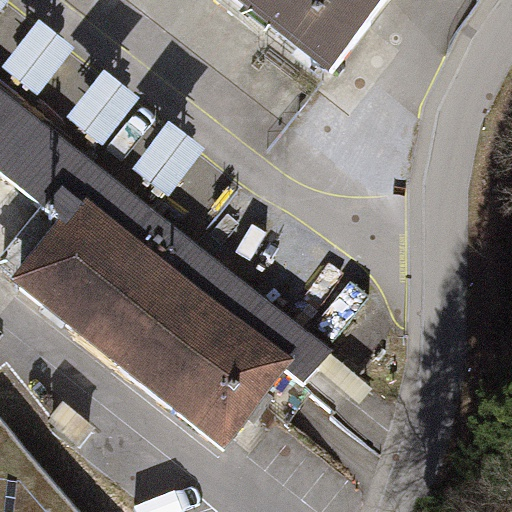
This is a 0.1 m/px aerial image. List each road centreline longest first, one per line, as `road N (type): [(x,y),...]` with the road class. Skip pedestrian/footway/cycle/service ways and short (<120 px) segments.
road 1 (residential): [(395,511),(409,470),(476,55),(511,8)]
road 2 (unknown): [(444,250),(72,0)]
road 3 (unknown): [(287,511),(9,323)]
road 4 (motorway): [(204,511),(0,471)]
